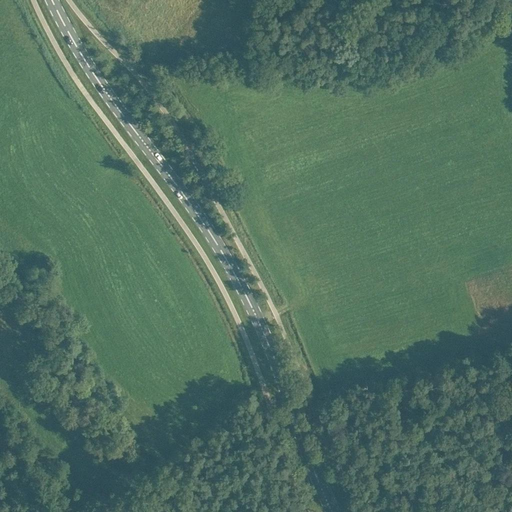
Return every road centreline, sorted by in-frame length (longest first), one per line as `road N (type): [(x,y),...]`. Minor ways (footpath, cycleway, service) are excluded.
road 1 (secondary): [(332,511),(238,280),(51,0)]
road 2 (track): [(310,56),(214,47),(162,53),(109,96)]
